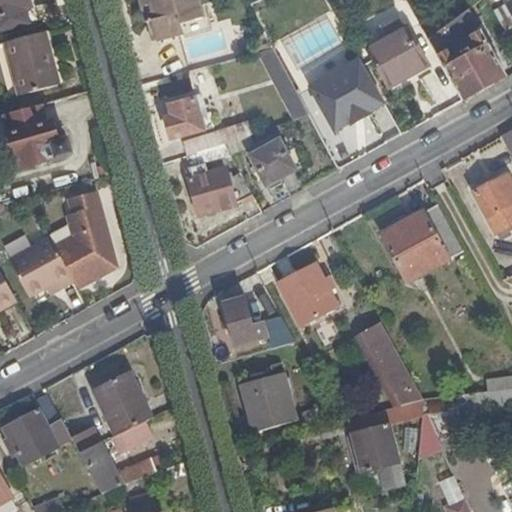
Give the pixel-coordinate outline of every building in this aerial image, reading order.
[(22,9),(30,7),(28,0),(0,0),(0,30),(26,23),(22,9)] [(185,0),(139,0),(145,23),(151,22),(156,41),(171,36),(168,28),(191,22),(185,0)] [(511,0),(508,4),(493,12),(511,46),(511,0)] [(469,11),(428,41),(436,55),(477,25),(469,11)] [(323,21),(323,48),(337,48),(337,21),(323,21)] [(427,64),(406,27),(367,50),(387,86),(427,64)] [(40,32),(46,52),(50,52),(44,31),(40,32)] [(40,32),(1,43),(15,96),(53,86),(44,53),(46,52),(40,32)] [(437,59),(462,102),(506,78),(481,33),(471,39),(478,52),(472,56),(469,51),(463,55),(465,59),(454,65),(448,53),(437,59)] [(274,49),(258,54),(292,119),(307,114),(274,49)] [(372,117),(362,98),(356,102),(348,87),(334,94),(342,109),(325,118),(336,138),(372,117)] [(170,140),(203,131),(194,99),(168,107),(170,115),(164,117),(170,140)] [(181,142),(186,156),(223,143),(248,134),(245,121),(181,142)] [(66,156),(69,151),(67,144),(63,142),(56,144),(51,126),(48,124),(8,134),(17,170),(66,156)] [(298,171),(281,141),(249,159),(267,188),(298,171)] [(186,156),(183,157),(189,178),(185,179),(195,217),(233,206),(232,205),(251,195),(239,173),(225,180),(223,169),(205,174),(202,165),(230,156),(223,143),(186,156)] [(507,233),(511,229),(511,194),(502,177),(472,193),(494,234),(504,229),(507,233)] [(74,282),(79,290),(103,276),(112,257),(95,192),(66,200),(76,235),(55,247),(74,282)] [(462,252),(437,206),(423,214),(421,211),(379,235),(407,284),(462,252)] [(55,247),(52,242),(11,265),(29,299),(46,289),(56,284),(60,290),(74,282),(55,247)] [(112,257),(103,276),(115,269),(112,257)] [(278,284),(300,326),(338,306),(315,264),(278,284)] [(0,312),(17,304),(0,273),(0,312)] [(56,284),(46,289),(50,295),(60,290),(56,284)] [(267,338),(263,322),(252,324),(245,298),(223,304),(234,347),(267,338)] [(424,400),(381,323),(359,336),(398,407),(424,400)] [(281,365),(272,367),(273,371),(251,377),(252,383),(242,386),(255,435),(296,423),(281,365)] [(147,421),(152,418),(130,374),(93,392),(116,436),(121,434),(147,421)] [(71,437),(49,397),(35,404),(39,411),(4,430),(10,442),(13,447),(24,467),(57,449),(55,446),(71,437)] [(423,410),(424,400),(398,407),(348,420),(362,473),(378,469),(383,491),(405,485),(389,425),(422,417),(423,410)] [(147,421),(121,434),(127,448),(153,437),(147,421)] [(504,469),(480,425),(470,431),(494,475),(504,469)] [(73,440),(80,455),(100,445),(92,429),(73,440)] [(80,455),(102,495),(138,482),(134,472),(118,478),(100,445),(80,455)] [(452,474),(441,450),(425,457),(435,481),(452,474)] [(134,472),(138,482),(154,475),(151,464),(134,472)] [(0,503),(11,498),(0,476),(0,503)] [(161,511),(157,495),(131,503),(132,511),(161,511)]
